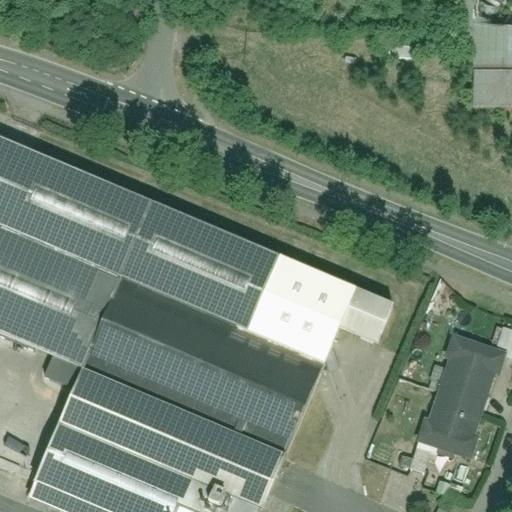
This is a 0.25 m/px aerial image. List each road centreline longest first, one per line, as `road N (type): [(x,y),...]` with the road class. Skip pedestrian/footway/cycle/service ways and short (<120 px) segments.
road 1 (tertiary): [(511,267),(157,129)]
road 2 (tertiary): [(157,129),(0,73)]
road 3 (residential): [(158,0),(157,129)]
